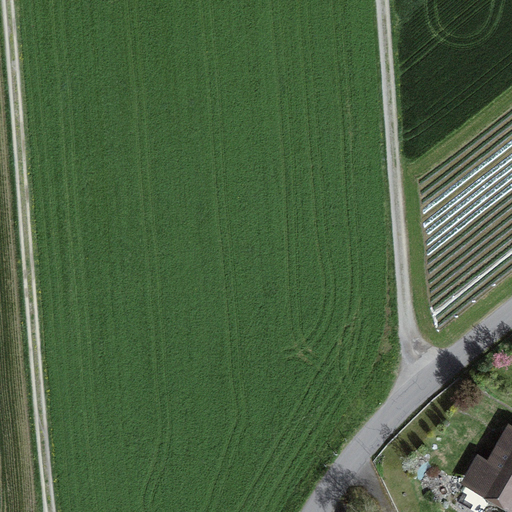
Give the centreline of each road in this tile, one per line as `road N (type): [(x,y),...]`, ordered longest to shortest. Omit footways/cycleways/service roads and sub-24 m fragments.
road 1 (track): [(4,0),(47,511)]
road 2 (track): [(379,0),(405,313),(427,378)]
road 3 (tertiary): [(511,310),(379,424),(313,511)]
